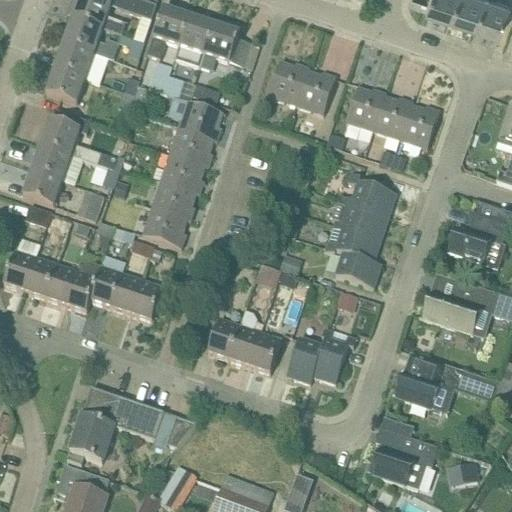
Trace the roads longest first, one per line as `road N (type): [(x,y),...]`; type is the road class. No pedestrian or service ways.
road 1 (residential): [(443,177),(355,428),(322,432),(162,379)]
road 2 (residential): [(162,379),(284,2)]
road 3 (residential): [(19,511),(32,433),(0,345)]
road 4 (residential): [(162,379),(58,340),(0,345)]
